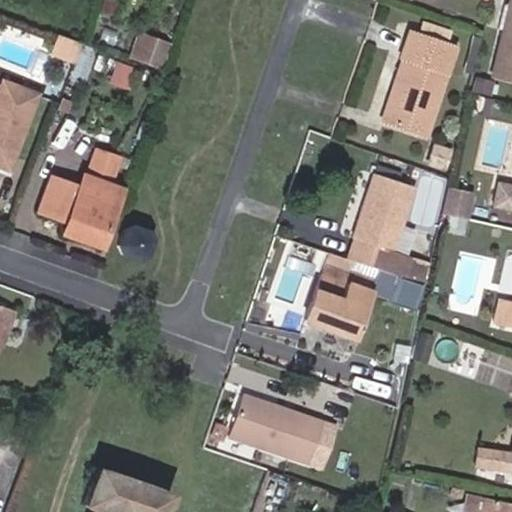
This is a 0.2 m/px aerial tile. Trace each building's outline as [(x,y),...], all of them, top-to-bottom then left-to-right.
[(511,0),(508,0),(508,3),(501,6),(494,31),(499,33),(487,77),(511,83),(511,0)] [(146,63),(155,39),(136,32),(127,56),(146,63)] [(400,61),(378,121),(421,137),(451,51),(403,32),(394,59),(400,61)] [(70,62),(78,40),(58,33),(50,55),(70,62)] [(155,66),(164,42),(155,39),(146,63),(155,66)] [(484,97),(487,83),(470,78),(466,92),(484,97)] [(0,165),(6,168),(35,93),(1,80),(0,81),(0,165)] [(484,114),(488,100),(473,97),(470,111),(484,114)] [(95,146),(83,177),(109,187),(121,156),(95,146)] [(353,240),(346,260),(350,262),(401,280),(409,257),(387,250),(410,186),(372,173),(349,238),(353,240)] [(109,187),(83,177),(79,188),(49,176),(37,211),(66,223),(62,233),(98,247),(120,191),(109,187)] [(511,211),(511,189),(493,186),(489,207),(511,211)] [(466,196),(442,190),(436,216),(460,221),(466,196)] [(149,240),(143,230),(130,226),(119,231),(114,245),(118,253),(135,260),(144,256),(149,240)] [(349,338),(369,279),(347,271),(350,262),(346,260),(324,252),(299,320),(349,338)] [(421,287),(401,280),(393,303),(415,312),(421,287)] [(509,330),(511,313),(511,306),(496,303),(491,326),(509,330)] [(0,343),(12,312),(3,309),(0,318),(0,343)] [(317,421),(237,395),(224,434),(304,461),(317,421)] [(511,458),(511,453),(478,448),(476,466),(511,471),(511,458)] [(161,511),(168,494),(92,469),(80,504),(89,508),(87,511),(161,511)] [(461,511),(477,511),(481,499),(465,495),(461,511)] [(511,511),(511,506),(481,499),(477,511),(511,511)]
